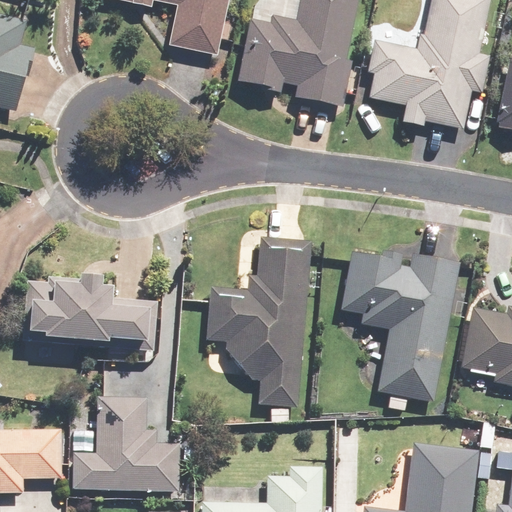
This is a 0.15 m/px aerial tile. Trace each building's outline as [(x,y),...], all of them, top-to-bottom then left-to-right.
[(212,57),(223,0),(106,0),(145,8),(147,1),(173,7),(165,46),(212,57)] [(342,62),(354,0),(296,0),(292,22),(268,17),(267,26),(247,22),(234,87),(275,95),(277,85),(292,88),(290,99),(338,109),(347,63),(342,62)] [(473,55),(484,0),(426,0),(416,52),(369,43),(363,74),(369,75),(364,101),(401,108),(398,118),(457,131),(465,92),(476,94),(484,57),(473,55)] [(0,109),(11,112),(26,49),(15,46),(21,22),(0,17),(0,109)] [(511,45),(507,49),(491,129),(511,133),(511,45)] [(292,409),(307,244),(257,239),(254,279),(244,278),(243,292),(209,289),(204,342),(223,344),(222,353),(247,355),(245,381),(257,382),(255,406),(292,409)] [(429,403),(455,265),(407,256),(405,270),(395,268),(398,254),(376,250),(375,258),(345,253),(335,311),(359,316),(357,326),(384,331),(372,393),(429,403)] [(23,282),(19,342),(147,352),(151,305),(108,301),(109,286),(95,285),(96,282),(43,278),(43,284),(23,282)] [(511,308),(504,307),(503,315),(468,308),(456,369),(491,376),(490,383),(511,387),(511,308)] [(68,455),(67,491),(174,493),(175,445),(151,445),(152,432),(141,432),(142,401),(92,400),(91,456),(68,455)] [(0,432),(0,494),(18,494),(18,480),(57,479),(56,437),(40,438),(40,431),(0,432)] [(467,511),(474,454),(408,446),(400,511),(395,511),(359,508),(358,511),(467,511)] [(511,511),(511,456),(510,456),(504,508),(492,506),(491,511),(511,511)] [(316,511),(317,469),(285,468),(285,478),(263,478),(263,505),(198,503),(197,511),(316,511)]
